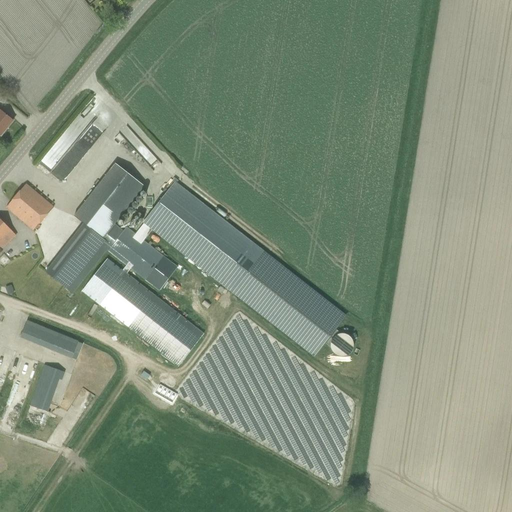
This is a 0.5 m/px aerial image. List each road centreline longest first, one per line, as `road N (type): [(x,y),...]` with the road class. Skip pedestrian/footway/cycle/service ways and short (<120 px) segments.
road 1 (track): [(34,511),(122,380),(128,356),(21,306)]
road 2 (tertiary): [(0,174),(146,0)]
